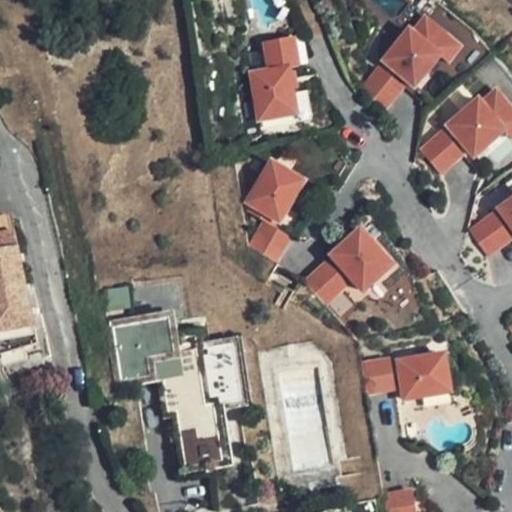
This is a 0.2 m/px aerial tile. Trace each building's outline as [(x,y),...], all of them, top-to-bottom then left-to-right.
[(449,39),(424,18),(412,32),(409,29),(383,60),(385,62),(396,71),(414,86),(439,57),(440,55),(437,53),(449,39)] [(294,37),(264,42),(269,71),(254,73),(262,135),(300,129),(294,89),(291,72),(291,68),(298,67),(294,37)] [(459,47),(449,39),(437,53),(440,55),(439,57),(446,62),(459,47)] [(396,71),(385,62),(381,68),(392,76),(396,71)] [(392,76),(381,68),(361,91),(384,110),(404,86),(392,76)] [(478,99),(448,126),(449,127),(459,138),(474,155),(504,130),(505,129),(503,127),(511,119),(511,109),(496,91),(482,103),(478,99)] [(511,136),(511,119),(503,127),(505,129),(504,130),(511,138),(511,136)] [(449,127),(444,131),(454,143),(459,138),(449,127)] [(454,143),(444,131),(421,152),(440,173),(463,153),(454,143)] [(304,181),(272,161),(248,202),(250,204),(277,219),(280,222),(304,181)] [(508,223),(511,227),(511,199),(499,209),(500,210),(508,223)] [(277,219),(250,204),(247,211),(266,222),(273,226),(277,219)] [(503,226),(508,223),(500,210),(494,214),(503,226)] [(503,226),(494,214),(470,231),(487,255),(511,238),(503,226)] [(0,283),(0,352),(24,347),(38,344),(9,217),(0,218),(0,281),(0,283)] [(273,226),(266,222),(251,248),(276,263),(291,237),(273,226)] [(392,264),(360,229),(332,255),(335,259),(347,272),(363,290),(392,264)] [(347,272),(335,259),(330,263),(342,277),(347,272)] [(327,261),(305,281),(324,304),(347,283),(342,277),(330,263),(327,261)] [(234,416),(226,361),(197,365),(191,332),(174,335),(171,318),(111,328),(120,387),(158,381),(164,419),(172,418),(181,474),(217,469),(210,420),(234,416)] [(0,358),(26,354),(24,347),(0,352),(0,358)] [(445,355),(398,362),(401,378),(404,400),(450,393),(445,355)] [(391,363),(390,360),(362,363),(367,394),(395,390),(393,378),(391,363)] [(398,362),(391,363),(393,378),(401,378),(398,362)] [(416,511),(413,491),(384,496),(386,511),(416,511)]
